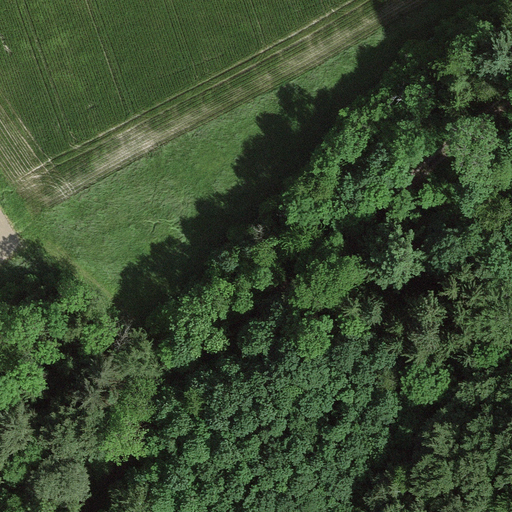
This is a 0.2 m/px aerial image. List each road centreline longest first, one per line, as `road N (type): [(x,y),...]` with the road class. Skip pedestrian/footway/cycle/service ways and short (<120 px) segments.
road 1 (track): [(105,511),(141,454),(208,386),(300,312),(445,229),(511,134)]
road 2 (track): [(161,435),(65,282),(0,202)]
